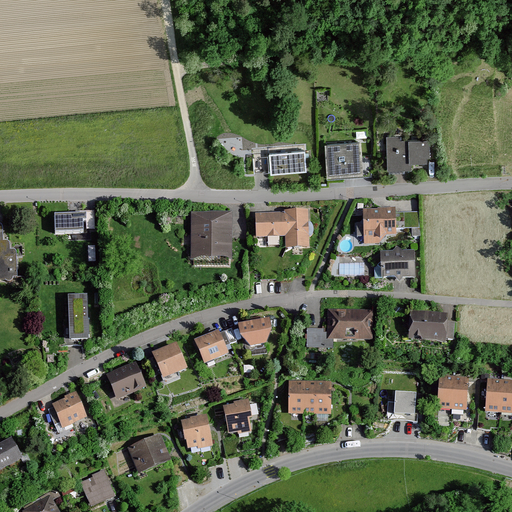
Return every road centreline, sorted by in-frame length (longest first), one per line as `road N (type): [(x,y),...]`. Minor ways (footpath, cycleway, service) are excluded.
road 1 (residential): [(0,196),(258,196),(511,183)]
road 2 (tertiary): [(511,469),(420,448),(335,450),(269,470),(194,511)]
road 3 (residential): [(0,414),(156,333),(308,295)]
road 4 (residential): [(511,304),(308,295)]
road 5 (track): [(165,0),(199,196)]
road 6 (track): [(301,0),(278,46),(177,69)]
